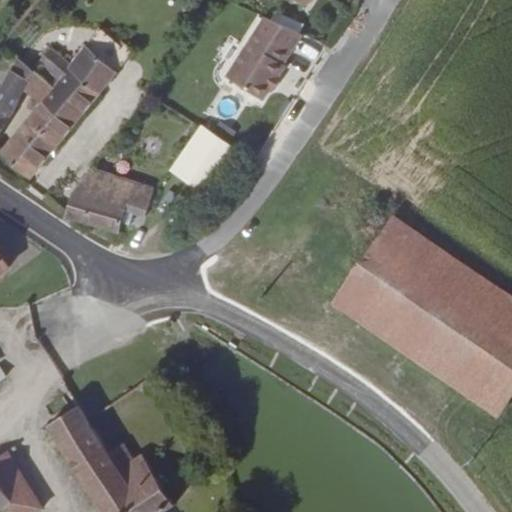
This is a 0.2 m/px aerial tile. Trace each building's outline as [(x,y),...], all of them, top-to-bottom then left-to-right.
[(297,43),(302,35),(266,18),(263,22),(297,43)] [(267,92),(297,43),(263,22),(232,71),(267,92)] [(99,29),(87,45),(117,72),(130,55),(99,29)] [(59,80),(52,88),(49,94),(44,90),(39,97),(43,100),(40,103),(71,128),(117,72),(87,45),(71,65),(50,48),(38,63),(59,80)] [(0,91),(0,132),(29,78),(33,71),(18,57),(0,91)] [(52,88),(33,71),(29,78),(44,90),(49,94),(52,88)] [(71,128),(40,103),(1,152),(30,178),(71,128)] [(205,192),(233,151),(201,129),(172,169),(205,192)] [(73,190),(65,216),(119,232),(122,222),(126,210),(133,213),(145,216),(154,189),(91,169),(73,190)] [(511,298),(352,192),(310,259),(394,308),(416,341),(417,343),(511,404),(511,298)] [(126,210),(122,222),(130,225),(133,213),(126,210)] [(0,254),(0,273),(9,267),(0,254)] [(310,259),(304,267),(416,341),(394,308),(310,259)] [(88,420),(78,405),(49,425),(103,511),(163,511),(173,505),(142,455),(133,460),(124,444),(109,453),(88,420)] [(36,511),(42,509),(6,452),(0,455),(0,511),(36,511)]
